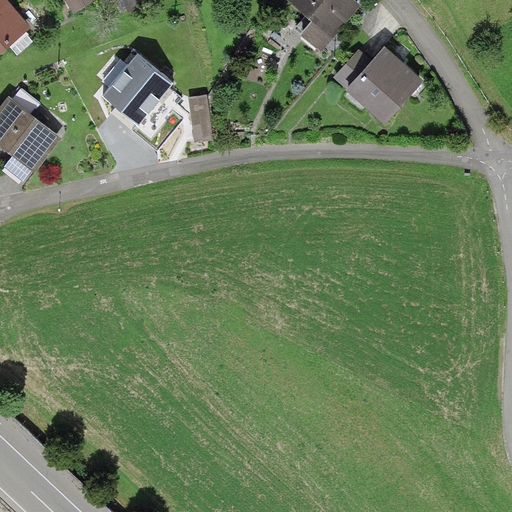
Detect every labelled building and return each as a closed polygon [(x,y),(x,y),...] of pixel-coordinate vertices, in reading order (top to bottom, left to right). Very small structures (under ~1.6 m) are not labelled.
[(0,0),(0,56),(31,29),(5,0),(0,0)] [(64,0),(73,14),(98,0),(64,0)] [(122,0),(130,14),(156,0),(122,0)] [(363,8),(352,0),(286,0),(284,3),(311,24),(300,38),(322,56),(363,8)] [(373,61),(349,90),(346,92),(385,126),(425,82),(385,47),(373,61)] [(349,90),(373,61),(360,49),(335,78),(349,90)] [(136,56),(102,99),(137,128),(133,132),(157,151),(184,118),(174,110),(185,96),(136,56)] [(52,132),(2,94),(0,95),(0,141),(10,149),(29,163),(52,132)] [(191,98),(195,141),(212,139),(207,96),(191,98)] [(29,163),(10,149),(0,162),(18,177),(29,163)]
